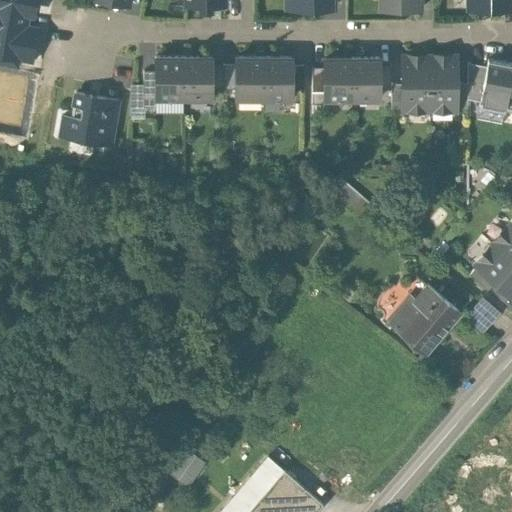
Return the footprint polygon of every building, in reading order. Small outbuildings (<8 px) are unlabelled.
[(0,0),(0,59),(34,65),(41,28),(33,26),(37,0),(0,0)] [(129,0),(84,0),(84,4),(127,12),(129,0)] [(183,0),(183,8),(223,9),(222,0),(183,0)] [(278,0),(279,10),(333,11),(333,0),(278,0)] [(424,9),(423,0),(376,0),(376,10),(424,9)] [(508,0),(459,0),(459,11),(508,12),(508,0)] [(185,53),(154,52),(153,80),(153,95),(184,96),(185,53)] [(185,53),(184,96),(214,97),(214,88),(214,63),(215,54),(185,53)] [(265,54),(236,53),(236,64),(236,88),(235,95),(263,96),(265,54)] [(265,54),(263,96),(291,97),(291,88),(292,56),(265,54)] [(352,54),(325,54),(325,96),(353,96),(352,54)] [(352,54),(353,96),(380,96),(380,54),(352,54)] [(426,56),(398,55),(398,111),(427,112),(426,56)] [(292,56),(291,88),(301,88),(303,56),(292,56)] [(426,56),(427,112),(458,111),(458,99),(458,56),(426,56)] [(511,66),(511,65),(483,60),(475,104),(505,110),(511,66)] [(0,76),(13,78),(15,66),(0,63),(0,76)] [(236,64),(214,63),(214,88),(236,88),(236,64)] [(322,96),(322,63),(313,63),(312,95),(322,96)] [(0,121),(17,124),(25,80),(13,78),(0,76),(0,121)] [(153,109),(153,95),(153,80),(130,79),(130,109),(153,109)] [(120,98),(68,89),(60,134),(112,142),(120,98)] [(458,99),(458,111),(458,125),(468,125),(468,99),(458,99)] [(498,178),(491,170),(481,180),(489,188),(498,178)] [(511,226),(510,225),(505,221),(486,242),(511,265),(511,226)] [(511,305),(511,304),(511,265),(486,242),(466,264),(511,305)] [(357,290),(345,282),(337,292),(349,301),(357,290)] [(384,325),(415,353),(454,310),(423,282),(384,325)] [(497,314),(477,296),(460,314),(480,333),(497,314)] [(208,461),(188,446),(169,472),(189,486),(208,461)] [(223,511),(315,511),(325,502),(270,456),(223,511)]
